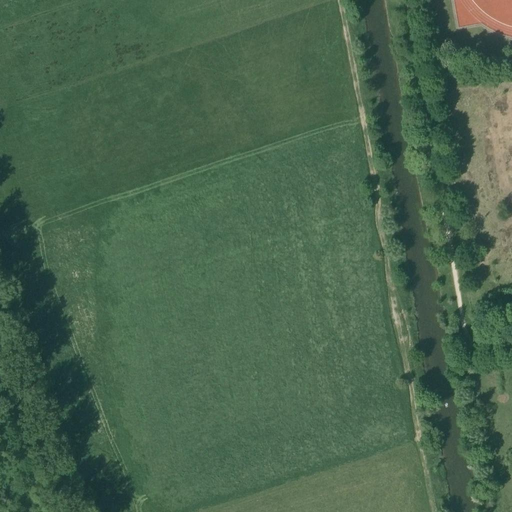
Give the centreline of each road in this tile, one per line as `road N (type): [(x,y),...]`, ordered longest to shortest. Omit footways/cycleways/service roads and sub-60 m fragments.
road 1 (track): [(429,511),(337,0)]
road 2 (track): [(407,0),(466,335),(476,351),(511,345)]
